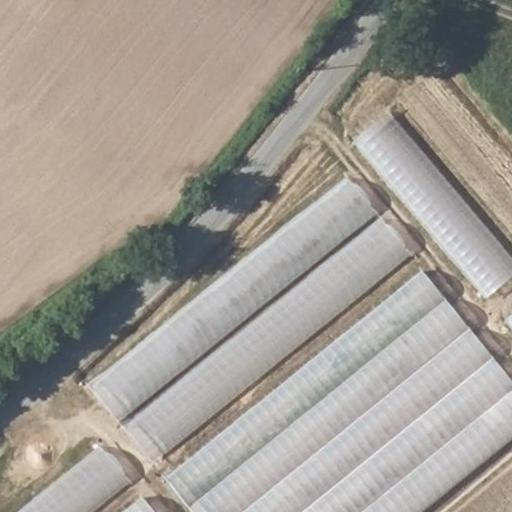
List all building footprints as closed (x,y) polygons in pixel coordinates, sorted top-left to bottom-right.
[(437,133),(463,108),(431,76),(405,102),(437,133)] [(119,419),(380,215),(350,177),(89,381),(119,419)] [(415,205),(490,296),(511,277),(511,255),(459,192),(442,205),(426,186),(430,183),(425,178),(415,186),(424,197),(415,205)] [(383,218),(124,424),(154,461),(413,254),(383,218)] [(167,477),(195,511),(423,511),(511,441),(511,376),(426,269),(167,477)] [(83,505),(119,490),(114,478),(91,488),(93,492),(80,497),(83,505)] [(157,511),(146,499),(129,511),(157,511)]
